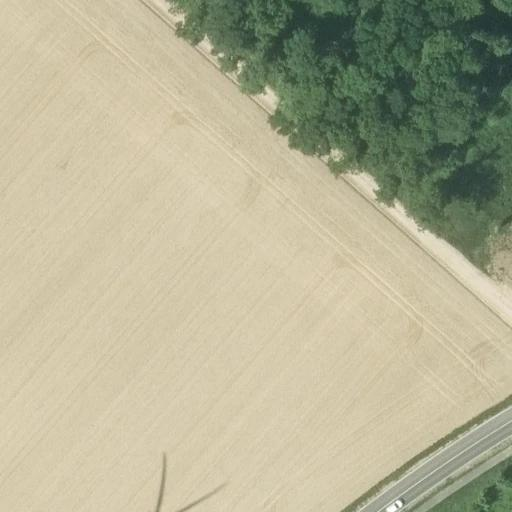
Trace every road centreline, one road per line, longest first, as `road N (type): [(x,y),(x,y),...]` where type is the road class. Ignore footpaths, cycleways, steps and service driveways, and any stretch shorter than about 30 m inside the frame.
road 1 (track): [(511,311),(155,0)]
road 2 (tertiary): [(378,511),(511,423)]
